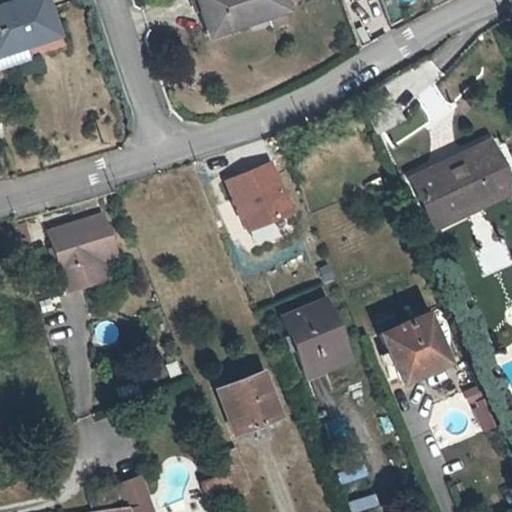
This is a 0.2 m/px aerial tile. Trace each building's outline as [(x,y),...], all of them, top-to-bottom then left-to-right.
[(60,35),(48,0),(24,0),(0,8),(0,69),(30,59),(27,47),(60,35)] [(285,9),(281,0),(196,0),(208,35),(285,9)] [(411,78),(421,88),(438,71),(428,61),(411,78)] [(387,92),(360,104),(373,132),(399,121),(387,92)] [(509,192),(486,143),(412,177),(430,221),(462,206),(465,213),(509,192)] [(265,163),(220,182),(241,233),(287,214),(265,163)] [(86,261),(101,257),(115,253),(103,214),(48,230),(67,290),(92,282),(86,261)] [(107,277),(101,257),(86,261),(92,282),(107,277)] [(337,360),(315,303),(274,319),(296,376),(337,360)] [(416,315),(370,336),(391,383),(437,363),(416,315)] [(224,434),(278,413),(260,369),(207,390),(224,434)] [(226,472),(234,491),(249,486),(234,448),(219,453),(226,472)] [(234,491),(226,472),(200,482),(209,505),(235,495),(234,491)] [(136,474),(116,482),(117,484),(125,506),(126,508),(146,500),(136,474)] [(126,510),(146,502),(146,500),(126,508),(126,510)] [(149,511),(146,502),(126,510),(127,511),(149,511)]
